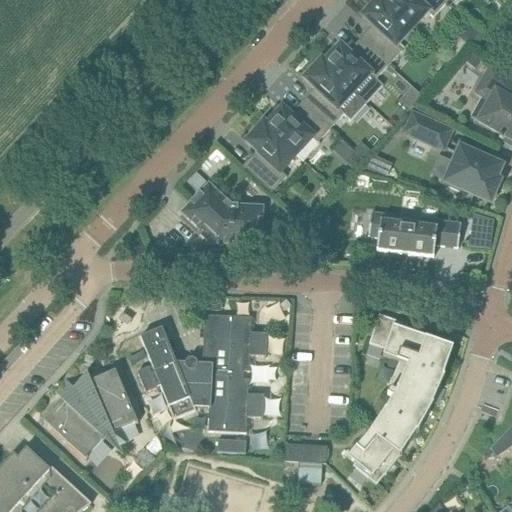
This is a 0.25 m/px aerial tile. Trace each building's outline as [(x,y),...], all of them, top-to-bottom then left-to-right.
[(378,0),(362,17),(376,30),(363,44),(388,67),(402,52),(396,46),(411,30),(378,0)] [(380,0),(378,0),(411,30),(427,13),(432,19),(446,4),(441,0),(382,0),(382,1),(380,0)] [(321,62),(320,63),(366,105),(382,87),(375,81),(388,67),(363,44),(351,58),(340,47),(324,64),(321,62)] [(320,63),(304,80),(318,93),(305,107),(330,130),(343,116),(350,122),(366,105),(320,63)] [(511,81),(491,67),(476,93),(490,101),(486,109),(478,122),(501,135),(499,138),(511,145),(511,102),(505,98),(511,86),(511,81)] [(282,110),(266,127),(296,156),(303,162),(319,145),(317,143),(330,130),(305,107),(293,120),(282,110)] [(442,151),(451,133),(413,116),(405,134),(442,151)] [(260,156),(246,171),(271,194),(286,178),(280,172),(296,156),(266,127),(263,125),(246,143),(260,156)] [(340,140),(331,150),(353,170),(362,161),(340,140)] [(494,181),(500,168),(460,150),(445,183),(449,185),(448,188),(460,193),(461,190),(489,203),(491,199),(495,196),(497,191),(496,187),(498,182),(494,181)] [(392,164),(374,156),(362,169),(387,177),(392,164)] [(231,207),(208,186),(181,214),(201,233),(205,229),(215,237),(214,246),(260,248),(262,209),(231,207)] [(399,218),(371,214),(368,238),(378,239),(376,251),(433,258),(434,246),(458,249),(461,225),(419,220),(418,227),(398,225),(399,218)] [(492,237),(494,219),(475,216),(473,235),(492,237)] [(491,238),(471,236),(469,248),(489,250),(491,238)] [(376,486),(399,458),(416,434),(417,434),(433,406),(432,405),(444,378),(443,378),(453,349),(427,341),(428,339),(405,331),(407,326),(379,316),(369,345),(384,351),(382,356),(399,363),(389,386),(397,390),(396,391),(397,391),(395,393),(390,390),(387,396),(392,399),(385,411),(370,434),(369,433),(362,441),(362,440),(347,459),(354,465),(352,467),(376,486)] [(202,366),(197,365),(197,364),(196,363),(195,362),(194,361),(193,361),(192,360),(190,360),(189,361),(188,361),(187,362),(186,363),(185,364),(185,365),(176,364),(162,330),(140,339),(151,367),(137,374),(145,395),(160,389),(173,421),(195,412),(194,409),(208,410),(207,433),(246,435),(247,419),(263,420),(264,397),(248,396),(249,381),(243,380),(243,373),(249,373),(250,358),(266,358),(267,336),(251,335),(252,319),(204,317),(202,366)] [(137,425),(115,372),(82,386),(85,393),(72,402),(67,397),(43,423),(85,462),(87,460),(85,459),(101,442),(103,443),(104,441),(98,436),(108,428),(111,436),(114,435),(113,433),(134,424),(135,426),(137,425)] [(511,426),(490,450),(496,458),(511,446),(511,426)] [(326,466),(326,465),(327,448),(285,446),(284,463),(326,466)] [(0,511),(82,511),(91,506),(50,469),(48,471),(26,450),(17,460),(14,457),(15,456),(14,455),(0,470),(0,511)] [(298,464),(297,484),(321,486),(322,466),(298,464)] [(445,511),(439,503),(431,511),(445,511)]
